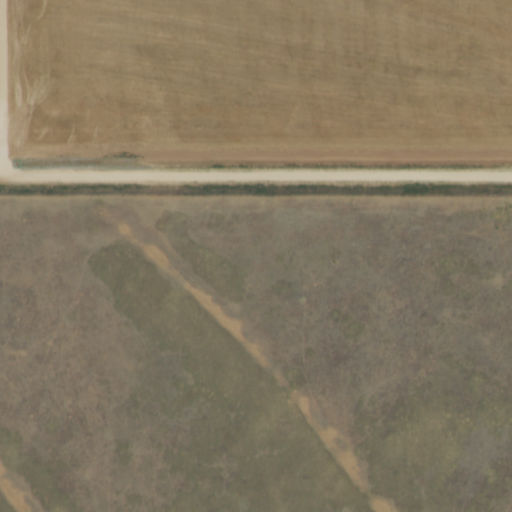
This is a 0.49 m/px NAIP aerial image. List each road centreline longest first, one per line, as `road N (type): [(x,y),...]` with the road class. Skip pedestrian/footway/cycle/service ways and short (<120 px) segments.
road 1 (track): [(0,168),(511,173)]
road 2 (track): [(1,0),(2,169)]
